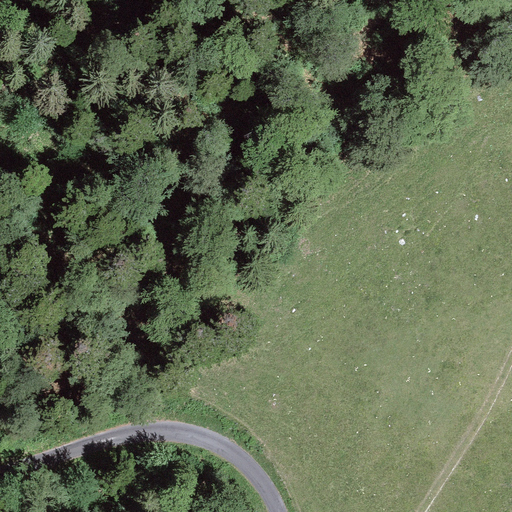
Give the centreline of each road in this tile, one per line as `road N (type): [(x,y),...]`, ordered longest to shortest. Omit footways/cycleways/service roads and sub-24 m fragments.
road 1 (unclassified): [(278,511),(248,465),(194,434),(122,436),(0,474)]
road 2 (track): [(429,511),(511,370)]
